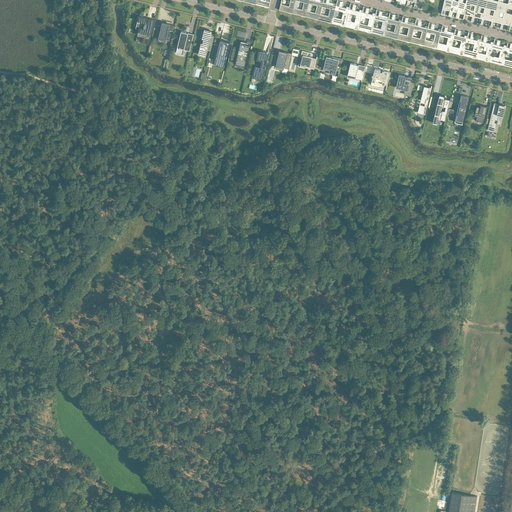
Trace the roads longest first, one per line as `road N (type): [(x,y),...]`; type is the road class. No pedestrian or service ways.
road 1 (unclassified): [(511,80),(270,22)]
road 2 (residential): [(511,37),(360,0)]
